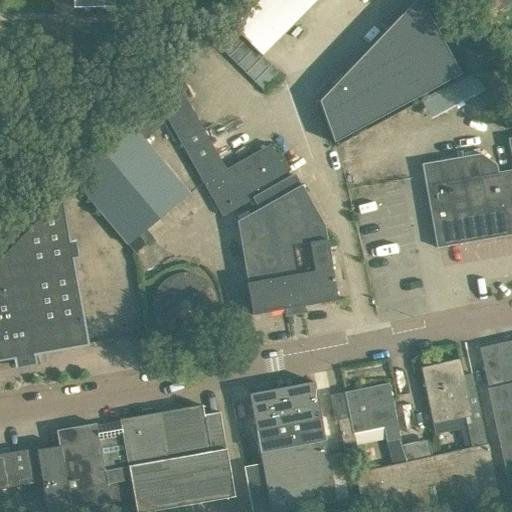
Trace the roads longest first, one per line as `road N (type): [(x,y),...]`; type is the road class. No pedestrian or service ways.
road 1 (residential): [(0,409),(511,313)]
road 2 (unknown): [(381,0),(298,87),(298,107),(348,239),(367,327)]
